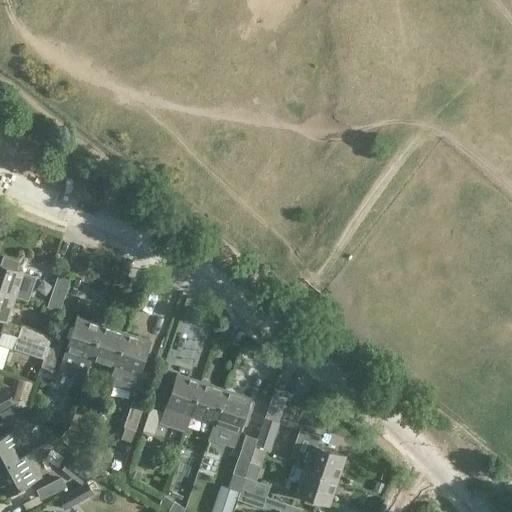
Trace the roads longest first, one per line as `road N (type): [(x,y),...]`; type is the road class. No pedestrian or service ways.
road 1 (unknown): [(511,467),(0,79)]
road 2 (tertiary): [(429,466),(340,378),(211,280),(126,235),(0,186)]
road 3 (track): [(426,122),(273,330)]
